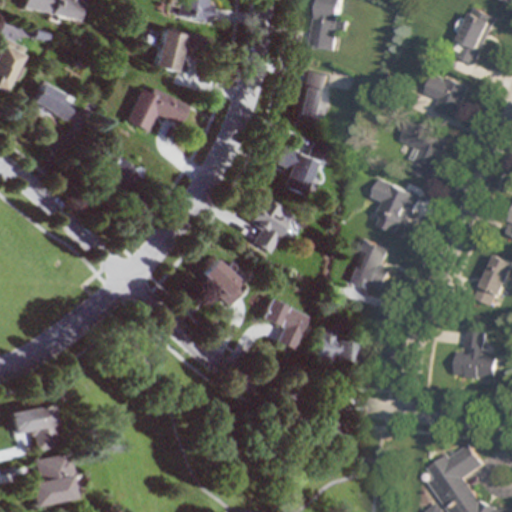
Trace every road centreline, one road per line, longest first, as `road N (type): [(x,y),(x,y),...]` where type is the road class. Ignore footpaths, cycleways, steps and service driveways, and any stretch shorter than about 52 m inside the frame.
road 1 (residential): [(511,424),(316,402),(226,367),(0,161)]
road 2 (residential): [(511,110),(424,319),(409,413)]
road 3 (residential): [(264,0),(260,49),(238,124),(187,212),(129,279)]
road 4 (residential): [(129,279),(41,351),(0,368)]
